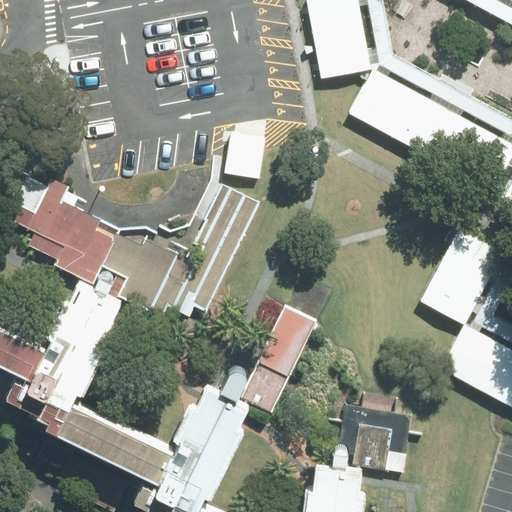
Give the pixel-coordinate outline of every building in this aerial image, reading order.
[(302,0),(318,82),(367,72),(353,0),(302,0)] [(344,115),(489,193),(511,151),(511,148),(367,72),(344,115)] [(32,212),(49,179),(26,166),(8,200),(32,212)] [(210,176),(171,258),(117,232),(113,240),(95,232),(99,223),(46,198),(29,233),(38,238),(29,258),(88,286),(98,265),(125,278),(115,299),(161,321),(167,308),(188,318),(192,308),(204,314),(259,199),(210,176)] [(503,253),(452,226),(410,303),(457,329),(435,370),(511,411),(511,349),(464,324),(503,253)] [(328,465),(312,464),(310,493),(305,493),(303,511),(201,511),(241,433),(235,431),(246,409),(231,401),(237,389),(238,388),(239,387),(239,386),(239,385),(239,384),(239,383),(239,382),(238,382),(238,381),(238,380),(237,379),(236,378),(235,377),(234,377),(233,376),(232,376),(231,376),(230,376),(229,376),(228,376),(227,376),(226,376),(226,377),(225,377),(224,378),(223,379),(222,380),(222,381),(221,382),(216,391),(205,385),(168,454),(72,403),(111,330),(105,327),(118,304),(104,296),(110,285),(111,284),(111,283),(111,282),(111,281),(111,280),(111,279),(110,278),(110,277),(109,277),(109,276),(108,276),(108,275),(107,275),(106,275),(105,275),(104,275),(103,275),(102,275),(101,275),(101,276),(100,276),(99,277),(98,278),(98,279),(92,292),(75,284),(45,352),(0,332),(0,366),(20,377),(4,410),(80,448),(65,478),(131,511),(356,511),(357,498),(355,498),(357,467),(344,466),(345,448),(329,447),(328,465)] [(511,296),(491,286),(472,323),(511,344),(511,296)] [(311,321),(285,309),(248,392),(274,404),(311,321)] [(405,431),(364,429),(362,469),(402,472),(405,431)]
